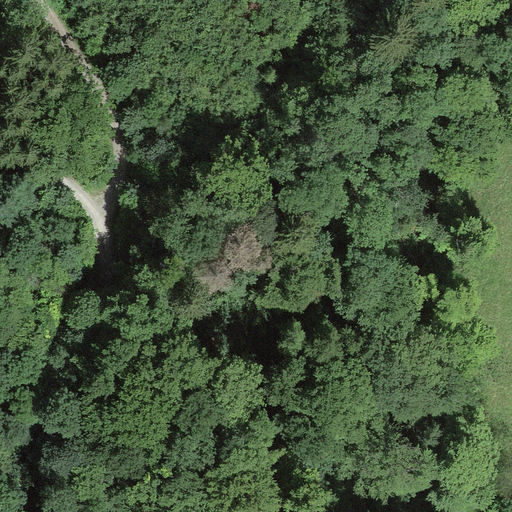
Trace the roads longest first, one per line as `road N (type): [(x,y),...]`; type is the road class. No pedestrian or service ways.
road 1 (track): [(0,156),(88,198),(100,213),(110,270),(90,396),(102,511)]
road 2 (track): [(100,213),(23,511)]
road 3 (track): [(100,213),(124,155),(105,108),(35,0)]
